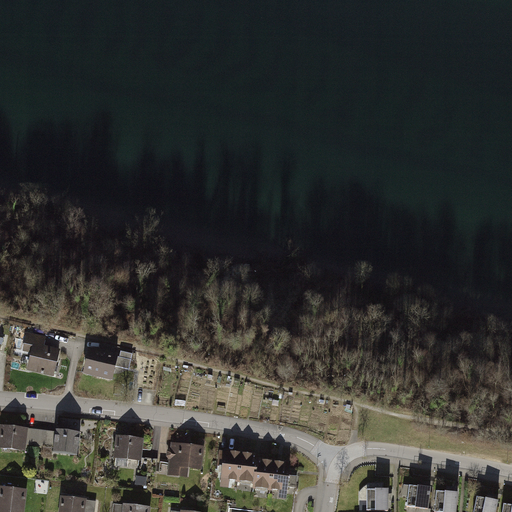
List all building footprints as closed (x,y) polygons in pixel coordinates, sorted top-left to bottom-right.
[(60,354),(35,349),(30,370),(55,376),(60,354)] [(117,365),(88,359),(83,378),(112,384),(117,365)] [(27,425),(0,422),(0,424),(0,447),(26,451),(27,441),(51,443),(50,452),(79,455),(81,431),(54,429),(54,432),(27,430),(27,425)] [(147,442),(120,438),(116,460),(143,464),(147,442)] [(204,448),(172,443),(168,475),(187,478),(189,468),(201,470),(204,448)] [(258,458),(226,454),(222,486),(229,486),(229,479),(255,482),(258,461),(258,458)] [(291,464),(258,461),(255,482),(255,488),(280,491),(279,497),(288,497),(291,464)] [(23,511),(26,490),(3,488),(0,511),(23,511)] [(431,492),(410,490),(408,509),(428,511),(431,492)] [(387,511),(389,494),(367,493),(366,511),(387,511)] [(455,511),(458,497),(442,495),(439,511),(455,511)] [(81,511),(83,501),(62,498),(60,511),(81,511)]
